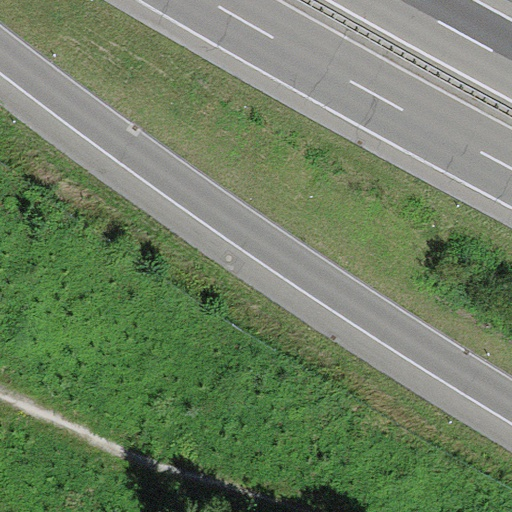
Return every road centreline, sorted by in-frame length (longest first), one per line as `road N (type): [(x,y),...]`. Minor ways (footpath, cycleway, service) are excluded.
road 1 (motorway): [(0,48),(328,285),(511,402)]
road 2 (motorway): [(207,0),(511,176)]
road 3 (motorway): [(511,59),(403,0)]
